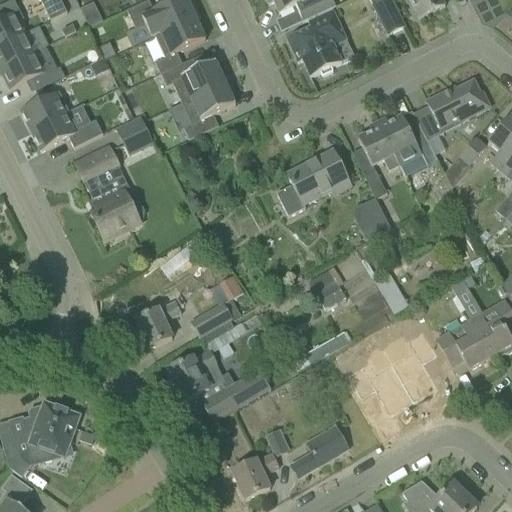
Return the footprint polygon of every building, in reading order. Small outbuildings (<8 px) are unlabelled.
[(37,0),(49,24),(54,22),(66,16),(58,0),(37,0)] [(154,39),(154,40),(194,21),(188,9),(189,9),(184,0),(182,0),(180,1),(153,14),(148,3),(126,13),(135,33),(144,28),(150,41),(154,39)] [(302,26),(306,24),(331,12),(335,11),(330,0),(264,0),(268,8),(273,6),(279,18),(295,10),(302,26)] [(388,0),(372,9),(388,39),(404,30),(395,13),(388,0)] [(439,0),(407,0),(410,5),(419,23),(444,10),(439,0)] [(93,5),(81,11),(90,29),(102,23),(93,5)] [(302,64),(310,81),(320,77),(322,80),(332,75),(331,72),(341,67),(333,49),(345,44),(340,31),(335,20),(331,12),(306,24),(310,32),(286,43),(293,58),(297,67),(302,64)] [(14,17),(0,23),(0,48),(24,37),(14,17)] [(204,43),(194,21),(154,40),(164,61),(154,66),(159,77),(181,67),(176,56),(204,43)] [(71,28),(61,33),(65,40),(75,35),(71,28)] [(24,37),(0,48),(0,73),(33,56),(41,53),(38,46),(30,50),(24,37)] [(99,52),(104,64),(113,60),(107,48),(99,52)] [(33,56),(0,73),(0,74),(9,93),(43,76),(33,56)] [(181,67),(159,77),(165,90),(172,87),(181,107),(224,87),(214,65),(198,72),(193,61),(181,67)] [(102,62),(90,67),(95,77),(107,72),(102,62)] [(55,70),(43,76),(49,87),(64,80),(59,71),(56,72),(55,70)] [(153,82),(143,87),(146,92),(156,87),(153,82)] [(414,121),(417,127),(427,145),(443,137),(441,132),(456,124),(458,127),(489,112),(481,96),(478,97),(473,85),(455,94),(455,95),(450,98),(448,94),(425,106),(429,113),(414,121)] [(224,87),(181,107),(191,129),(184,132),(190,142),(218,130),(212,119),(234,109),(224,87)] [(20,115),(30,135),(68,116),(59,96),(20,115)] [(68,116),(30,135),(40,155),(69,141),(74,151),(103,137),(96,124),(90,127),(81,110),(68,116)] [(430,152),(427,145),(417,127),(407,132),(401,120),(379,131),(399,171),(405,182),(427,171),(429,173),(438,168),(436,163),(430,152)] [(138,121),(116,131),(123,145),(145,135),(138,121)] [(498,174),(511,157),(511,122),(510,121),(487,147),(499,156),(490,167),(498,174)] [(399,171),(379,131),(357,143),(366,160),(371,170),(384,164),(390,175),(399,171)] [(148,138),(124,150),(129,160),(153,148),(148,138)] [(470,172),(486,152),(475,142),(458,163),(470,172)] [(92,159),(74,168),(98,216),(93,219),(105,244),(123,236),(138,228),(141,226),(143,224),(144,221),(145,219),(145,216),(144,213),(143,212),(141,210),(139,210),(136,209),(132,210),(129,212),(122,198),(110,172),(117,169),(108,151),(92,159)] [(306,169),(286,179),(291,189),(276,197),(288,221),(304,212),(303,209),(335,192),(337,196),(350,189),(341,173),(332,155),(315,164),(316,165),(306,170),(306,169)] [(511,157),(498,174),(505,181),(511,173),(511,157)] [(442,160),(436,163),(438,168),(443,178),(454,166),(449,161),(442,160)] [(375,175),(364,181),(375,203),(387,197),(375,175)] [(511,195),(495,215),(505,223),(511,215),(511,195)] [(374,202),(362,208),(377,238),(390,232),(374,202)] [(431,257),(431,262),(434,265),(439,265),(443,262),(443,257),(440,254),(435,254),(431,257)] [(480,261),(470,266),(475,276),(485,271),(480,261)] [(347,303),(328,275),(309,286),(326,315),(347,303)] [(393,318),(409,309),(389,275),(373,285),(393,318)] [(511,279),(511,278),(502,288),(509,301),(511,297),(511,279)] [(233,281),(219,289),(228,305),(242,297),(233,281)] [(456,299),(467,293),(463,284),(452,290),(456,299)] [(480,319),(470,325),(491,362),(502,355),(504,359),(511,354),(511,345),(508,338),(511,335),(511,317),(510,314),(504,305),(491,313),(480,319)] [(157,314),(153,316),(135,324),(149,353),(171,343),(163,326),(181,317),(175,306),(158,314),(157,314)] [(200,342),(233,323),(224,308),(191,327),(200,342)] [(231,325),(202,341),(211,357),(261,327),(255,317),(234,329),(231,325)] [(491,362),(470,325),(436,345),(450,371),(463,364),(469,374),(491,362)] [(413,356),(392,369),(413,406),(437,392),(422,367),(436,359),(422,334),(406,344),(413,356)] [(345,348),(340,338),(303,360),(301,356),(280,368),(288,381),(345,348)] [(193,363),(168,375),(183,407),(224,387),(209,356),(193,364),(193,363)] [(368,365),(346,379),(360,403),(374,395),(388,420),(413,406),(392,369),(391,367),(375,376),(368,365)] [(259,375),(214,401),(225,420),(271,394),(259,375)] [(22,421),(8,425),(18,462),(27,460),(29,464),(36,462),(37,467),(51,463),(53,458),(57,445),(68,449),(79,420),(43,407),(42,411),(30,414),(29,417),(31,424),(24,426),(22,421)] [(311,458),(307,460),(290,470),(297,483),(348,453),(334,430),(305,448),(311,458)] [(81,434),(78,443),(91,447),(94,438),(81,434)] [(278,472),(273,461),(271,458),(250,468),(231,476),(245,505),(269,493),(263,479),(278,472)] [(16,511),(13,510),(17,504),(22,508),(32,494),(11,479),(1,493),(5,496),(0,503),(0,511),(1,511),(16,511)] [(474,511),(476,511),(453,489),(435,507),(432,505),(436,500),(421,486),(402,498),(407,506),(401,509),(402,510),(412,504),(420,511),(474,511)]
